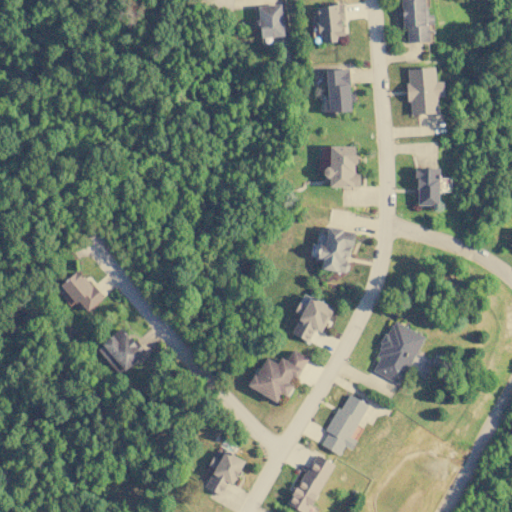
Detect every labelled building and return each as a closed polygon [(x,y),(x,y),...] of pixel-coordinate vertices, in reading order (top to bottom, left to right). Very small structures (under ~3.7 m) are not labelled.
[(406,42),(428,41),(428,24),(432,24),(432,14),(425,14),(424,0),(400,0),(401,27),(406,27),(406,42)] [(279,3),(256,6),(260,38),(283,35),(279,3)] [(322,42),(337,41),(336,35),(345,34),(341,3),(315,6),(318,32),(321,32),(322,42)] [(407,114),(436,112),(436,96),(443,96),(442,81),(434,81),(433,67),(406,68),(407,114)] [(348,69),(325,69),(326,112),(349,111),(349,102),(354,101),(353,93),(348,93),(348,69)] [(328,186),(359,186),(359,170),(355,170),(355,145),(328,145),(328,166),(322,166),(322,176),(328,177),(328,186)] [(437,204),(438,167),(415,167),(415,204),(437,204)] [(101,298),(77,269),(60,283),(84,312),(101,298)] [(290,333),(308,340),(313,328),(321,331),(332,306),(308,296),(305,304),(298,301),(293,311),(299,314),(290,333)] [(422,335),(392,320),(369,370),(400,384),(422,335)] [(117,374),(143,352),(121,326),(95,348),(117,374)] [(247,387),(276,401),(279,393),(286,396),(291,384),(292,384),(305,356),(288,347),(280,364),(263,356),(247,387)] [(349,436),(366,404),(346,393),(325,431),(326,432),(320,444),(339,455),(344,445),(350,449),(355,440),(349,436)] [(204,486),(224,496),(242,459),(223,450),(218,460),(212,457),(208,465),(213,467),(204,486)] [(305,511),(333,464),(315,454),(286,503),(300,511),(305,511)]
